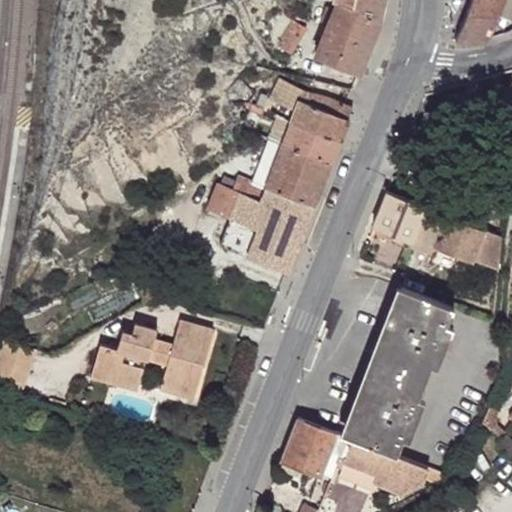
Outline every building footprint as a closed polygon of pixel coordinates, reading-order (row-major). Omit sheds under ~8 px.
[(317,56),(360,73),(380,18),(335,0),(332,6),(336,8),(317,56)] [(334,0),(335,0),(380,18),(384,0),(334,0)] [(511,0),(471,0),(457,40),(488,39),(498,15),(511,18),(511,0)] [(294,20),(279,45),(292,53),(307,27),(294,20)] [(511,69),(480,78),(480,101),(511,93),(511,69)] [(252,105),(278,115),(338,139),(351,104),(348,103),(327,95),(305,89),(297,109),(256,93),(252,105)] [(278,115),(269,137),(330,161),(338,139),(278,115)] [(330,161),(269,137),(261,159),(322,182),(330,161)] [(322,182),(261,159),(252,181),(247,194),(233,188),(218,181),(208,209),(224,215),(219,227),(238,234),(242,223),(258,229),(249,254),(272,264),(288,271),(322,182)] [(247,194),(252,181),(238,175),(233,188),(247,194)] [(427,205),(388,189),(384,199),(373,225),(374,226),(412,240),(427,205)] [(447,213),(427,205),(412,240),(420,244),(419,247),(426,250),(429,242),(434,244),(447,213)] [(458,217),(447,213),(434,244),(484,263),(500,266),(504,236),(458,217)] [(233,248),(249,254),(258,229),(242,223),(238,234),(233,248)] [(433,247),(434,244),(429,242),(426,250),(431,252),(433,247)] [(162,277),(141,285),(146,300),(155,295),(171,300),(162,277)] [(374,360),(402,286),(397,284),(369,358),(374,360)] [(447,323),(453,305),(425,294),(402,286),(374,360),(371,366),(345,435),(349,436),(372,445),(397,455),(403,437),(419,397),(423,385),(431,363),(447,323)] [(92,377),(117,384),(120,372),(141,378),(147,359),(168,364),(161,389),(196,398),(214,329),(181,319),(172,352),(153,346),(158,329),(136,323),(133,334),(123,331),(119,348),(101,343),(92,377)] [(453,326),(447,323),(431,363),(438,366),(453,326)] [(40,348),(5,337),(0,356),(0,387),(26,395),(40,348)] [(363,372),(340,432),(345,435),(371,366),(374,360),(369,358),(363,372)] [(120,372),(117,384),(138,389),(141,378),(120,372)] [(419,397),(403,437),(410,439),(425,399),(419,397)] [(322,467),(334,472),(340,457),(343,449),(349,436),(345,435),(340,432),(300,416),(283,458),(299,465),(319,473),(322,467)] [(440,481),(443,473),(397,455),(372,445),(349,436),(343,449),(364,456),(357,473),(376,481),(401,490),(426,476),(440,481)] [(373,487),(376,481),(357,473),(364,456),(343,449),(340,457),(345,459),(339,474),(373,487)] [(338,460),(334,472),(339,474),(345,459),(340,457),(338,460)] [(299,465),(283,458),(280,464),(297,471),(299,465)]
